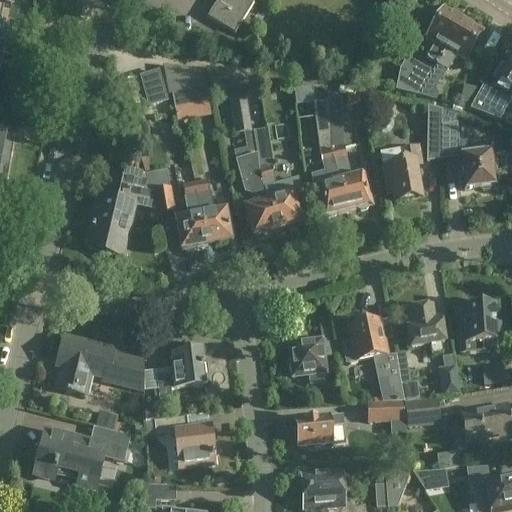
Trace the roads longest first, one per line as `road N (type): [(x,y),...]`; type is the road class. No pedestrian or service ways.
road 1 (tertiary): [(35,290),(102,0)]
road 2 (residential): [(237,298),(392,260),(511,246)]
road 3 (residential): [(262,511),(237,298)]
road 4 (residential): [(35,290),(145,310),(237,298)]
road 5 (tertiary): [(0,419),(35,290)]
